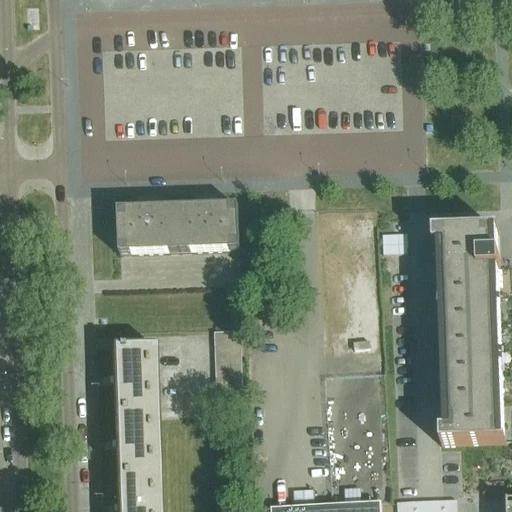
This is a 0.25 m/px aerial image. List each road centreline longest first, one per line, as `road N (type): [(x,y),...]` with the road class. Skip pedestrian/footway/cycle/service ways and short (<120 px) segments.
road 1 (residential): [(410,9),(87,19),(56,36)]
road 2 (residential): [(59,172),(412,161)]
road 3 (unclassified): [(72,511),(59,172)]
road 4 (unclassified): [(11,173),(22,511)]
road 5 (unclassified): [(412,161),(429,493)]
road 6 (unclassified): [(59,172),(56,36)]
